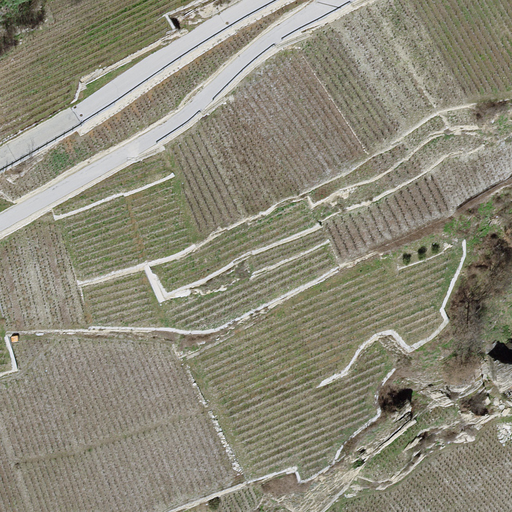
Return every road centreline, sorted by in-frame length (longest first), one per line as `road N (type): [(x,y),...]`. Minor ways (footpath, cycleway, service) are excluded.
road 1 (track): [(0,229),(205,107),(233,72),(338,0)]
road 2 (unclassified): [(0,158),(263,0)]
